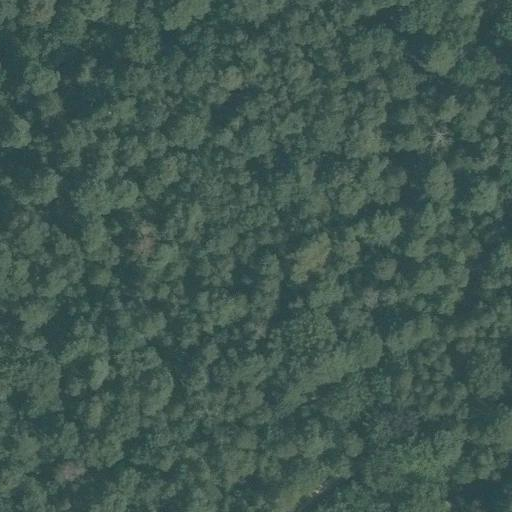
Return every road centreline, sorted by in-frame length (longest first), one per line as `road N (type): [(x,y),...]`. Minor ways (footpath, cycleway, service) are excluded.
road 1 (track): [(0,157),(234,0)]
road 2 (track): [(511,381),(373,456),(300,511)]
